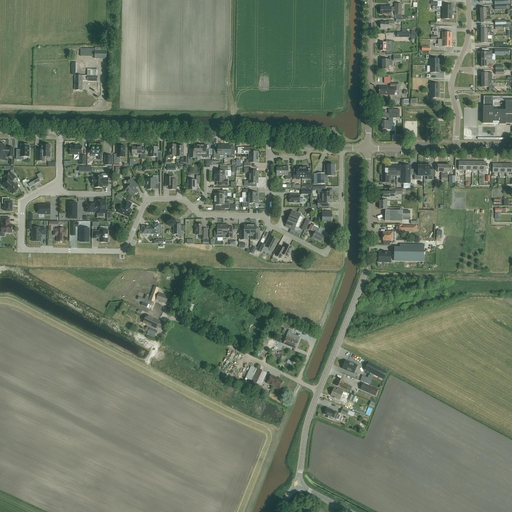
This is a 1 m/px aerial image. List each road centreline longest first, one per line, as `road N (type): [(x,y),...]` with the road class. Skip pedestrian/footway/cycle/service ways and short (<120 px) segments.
road 1 (tertiary): [(296,484),(310,412),(366,266),(368,148)]
road 2 (residential): [(55,184),(22,202),(22,249),(122,251),(147,198),(182,199),(193,209)]
road 3 (tertiary): [(269,137),(60,131)]
road 4 (residential): [(456,149),(451,87),(467,39),(468,0)]
road 5 (tertiary): [(368,148),(369,0)]
